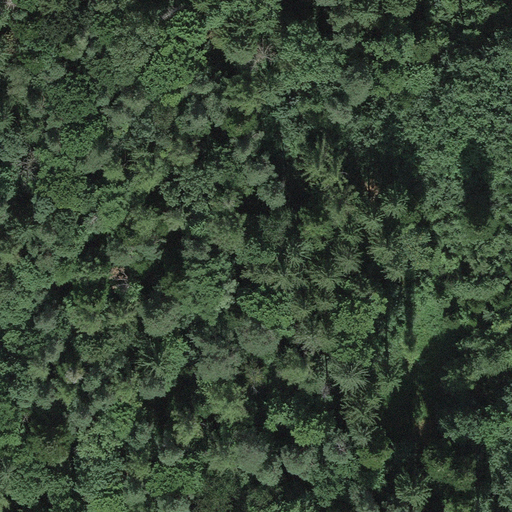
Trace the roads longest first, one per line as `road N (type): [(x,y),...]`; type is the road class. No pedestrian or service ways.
road 1 (track): [(511,368),(465,399),(350,174),(231,45)]
road 2 (track): [(465,399),(510,511)]
